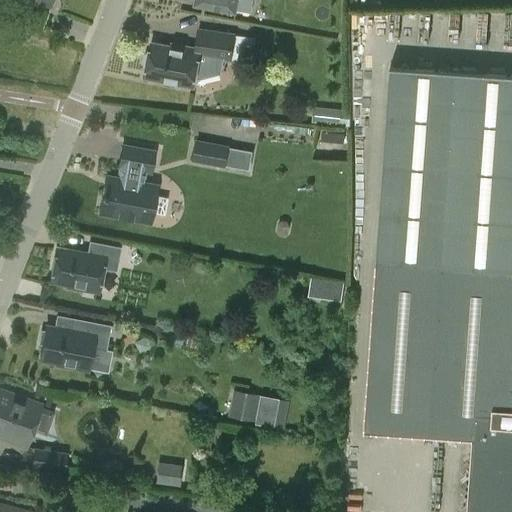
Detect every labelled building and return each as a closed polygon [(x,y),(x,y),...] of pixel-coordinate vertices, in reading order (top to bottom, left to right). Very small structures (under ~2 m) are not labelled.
[(209,0),(208,7),(236,13),(238,0),(209,0)] [(239,0),(239,10),(252,11),(252,0),(239,0)] [(143,62),(146,67),(144,76),(194,86),(200,55),(231,60),(232,58),(235,34),(235,33),(199,28),(196,47),(172,43),(171,45),(151,41),(149,51),(144,54),(143,62)] [(232,58),(245,60),(248,36),(235,34),(232,58)] [(511,511),(511,65),(390,57),(364,429),(472,437),(467,511),(511,511)] [(248,170),(252,152),(197,141),(194,159),(248,170)] [(99,211),(150,221),(152,211),(164,213),(167,197),(155,195),(157,185),(136,181),(138,168),(151,171),(155,151),(122,145),(119,164),(121,165),(119,178),(106,175),(99,211)] [(120,246),(89,240),(87,253),(56,247),(50,279),(67,282),(66,285),(83,289),(84,281),(98,284),(97,288),(99,288),(103,267),(116,269),(120,246)] [(309,295),(342,299),(344,282),(311,277),(309,295)] [(105,348),(110,324),(80,319),(77,332),(45,325),(45,330),(41,329),(38,342),(42,343),(39,357),(56,360),(56,364),(73,367),(74,360),(88,362),(87,366),(88,367),(93,345),(105,348)] [(0,436),(26,446),(41,403),(0,388),(0,436)] [(229,416),(256,421),(261,395),(233,390),(229,416)] [(34,448),(31,464),(63,469),(66,453),(34,448)] [(182,466),(170,465),(167,485),(179,487),(182,466)] [(33,511),(34,510),(0,500),(0,511),(33,511)] [(225,500),(223,511),(228,511),(232,511),(234,502),(225,500)]
